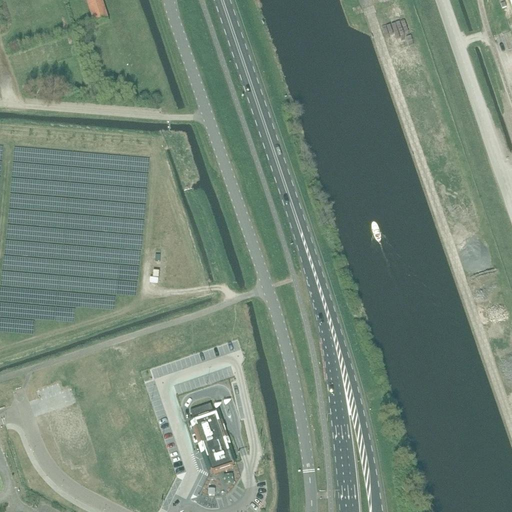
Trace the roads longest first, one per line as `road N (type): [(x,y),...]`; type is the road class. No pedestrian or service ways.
road 1 (unclassified): [(311,511),(284,341),(168,0)]
road 2 (primary): [(378,511),(357,394),(294,210)]
road 3 (primary): [(294,210),(326,335),(349,511)]
road 4 (primary): [(294,210),(222,0)]
road 5 (unclassified): [(511,204),(441,0)]
road 6 (track): [(209,119),(26,105)]
road 7 (unclassified): [(115,511),(54,476),(22,413)]
